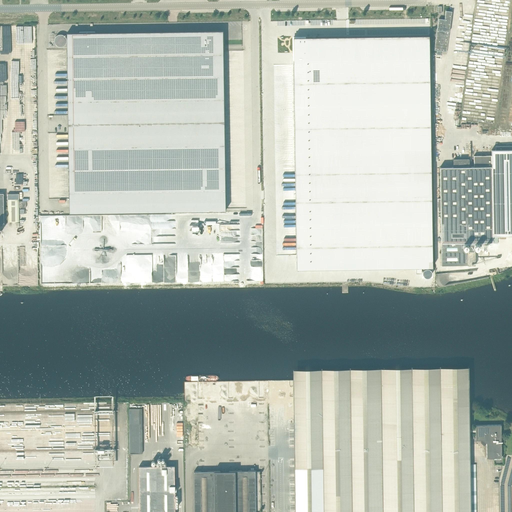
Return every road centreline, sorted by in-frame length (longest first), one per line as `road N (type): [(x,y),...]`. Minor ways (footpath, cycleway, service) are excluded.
road 1 (unclassified): [(0,7),(418,0)]
road 2 (unknown): [(456,0),(445,127),(463,139),(511,141)]
road 3 (unknown): [(40,7),(44,180)]
road 4 (unknown): [(183,511),(181,471),(166,453),(140,463),(135,511)]
